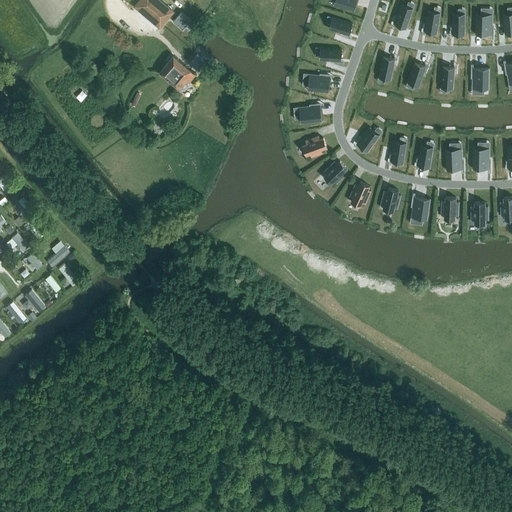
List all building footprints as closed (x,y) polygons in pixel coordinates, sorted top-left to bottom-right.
[(176,17),(158,0),(146,0),(138,9),(162,32),(176,17)] [(336,0),(336,4),(354,10),(357,0),(336,0)] [(401,5),(395,24),(406,28),(413,9),(401,5)] [(181,11),(173,21),(183,29),(191,19),(181,11)] [(428,11),(425,31),(437,33),(440,13),(428,11)] [(453,14),(452,34),(464,34),(465,14),(453,14)] [(477,15),(476,34),(492,35),(492,16),(477,15)] [(333,18),(329,29),(349,35),(352,23),(333,18)] [(169,35),(173,39),(179,34),(174,29),(169,35)] [(321,48),(321,60),(341,61),(342,49),(321,48)] [(197,53),(190,61),(198,69),(206,61),(197,53)] [(174,56),(159,72),(172,83),(180,89),(182,90),(185,90),(188,85),(188,83),(186,82),(187,81),(188,82),(195,74),(174,56)] [(384,56),(379,76),(391,78),(395,59),(384,56)] [(415,62),(408,81),(420,85),(426,66),(415,62)] [(443,66),(441,86),(453,87),(455,67),(443,66)] [(474,67),(473,87),(489,87),(489,68),(474,67)] [(330,76),(311,74),(310,89),(329,91),(330,76)] [(137,92),(131,104),(135,106),(141,94),(137,92)] [(320,105),(301,107),(303,122),(322,120),(320,105)] [(370,128),(358,144),(367,151),(379,135),(370,128)] [(323,149),(327,147),(323,137),(320,139),(319,136),(306,140),(307,144),(303,145),(306,155),(310,153),(311,156),(324,152),(323,149)] [(394,141),(391,161),(403,163),(406,143),(394,141)] [(421,145),(418,165),(429,167),(433,147),(421,145)] [(474,149),(473,168),(488,168),(489,149),(474,149)] [(461,150),(446,150),(446,169),(462,169),(461,150)] [(344,171),(347,168),(340,160),(337,163),(335,161),(325,170),(327,173),(324,176),(331,183),(334,180),(337,183),(347,173),(344,171)] [(9,169),(2,173),(12,189),(18,185),(9,169)] [(370,186),(359,181),(358,184),(355,183),(349,197),(352,198),(350,202),(361,206),(363,202),(365,204),(371,191),(368,189),(370,186)] [(398,194),(399,190),(389,187),(388,191),(384,190),(381,204),(384,204),(383,209),(393,211),(394,207),(397,208),(401,195),(398,194)] [(29,210),(34,206),(24,193),(18,197),(29,210)] [(415,196),(412,215),(427,218),(430,199),(415,196)] [(511,196),(504,197),(504,201),(500,201),(501,215),(505,215),(505,219),(511,218),(511,196)] [(456,201),(456,197),(445,197),(445,201),(442,200),(441,214),(444,214),(444,219),(454,219),(455,215),(458,215),(459,201),(456,201)] [(485,206),(485,202),(475,202),(475,206),(471,206),(471,219),(475,219),(475,224),(485,224),(485,219),(488,219),(488,206),(485,206)] [(33,215),(27,219),(40,235),(46,231),(33,215)] [(7,238),(13,244),(17,241),(25,249),(31,243),(18,228),(7,238)] [(40,244),(43,249),(48,245),(45,240),(40,244)] [(66,241),(47,256),(53,262),(71,247),(66,241)] [(31,251),(26,255),(35,267),(41,262),(31,251)] [(65,259),(59,265),(74,281),(80,276),(65,259)] [(45,275),(56,289),(62,284),(51,271),(45,275)] [(0,293),(1,294),(8,289),(0,276),(0,293)] [(25,290),(40,308),(47,302),(33,284),(25,290)] [(13,297),(7,301),(18,313),(23,308),(13,297)] [(22,310),(18,314),(24,319),(28,315),(22,310)] [(0,327),(5,334),(12,329),(0,312),(0,311),(0,327)]
